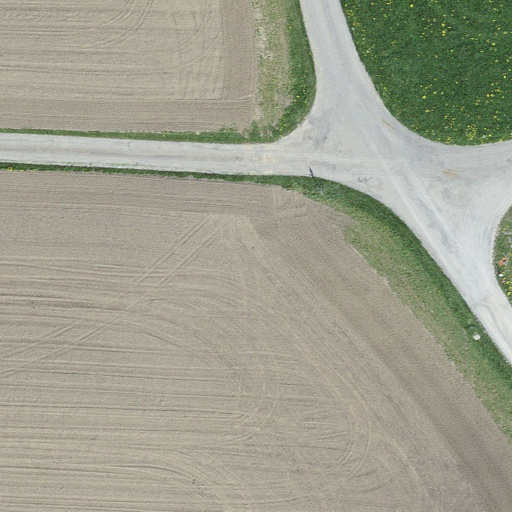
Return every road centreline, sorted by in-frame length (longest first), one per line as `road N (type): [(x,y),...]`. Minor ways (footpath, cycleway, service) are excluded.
road 1 (unclassified): [(319,0),(355,144),(447,200)]
road 2 (track): [(511,336),(478,286),(447,200)]
